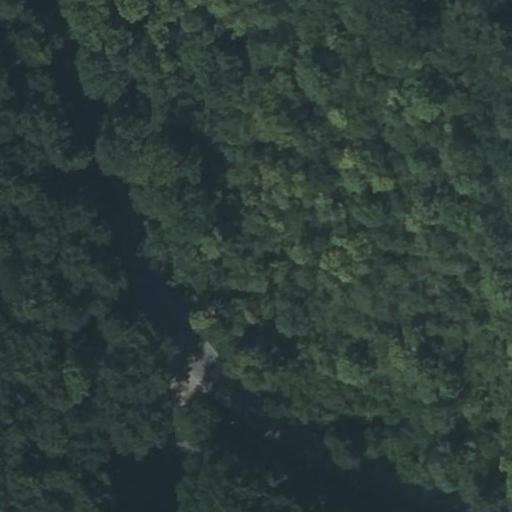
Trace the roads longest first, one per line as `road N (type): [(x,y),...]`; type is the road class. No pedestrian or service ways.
road 1 (tertiary): [(48,0),(85,142),(147,296),(195,366),(247,414),(438,511)]
road 2 (track): [(195,366),(174,511)]
